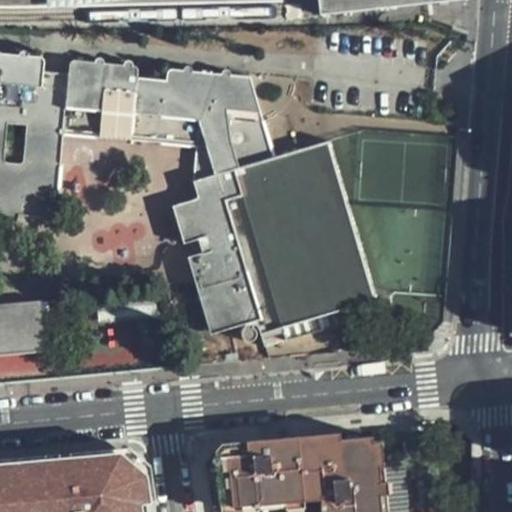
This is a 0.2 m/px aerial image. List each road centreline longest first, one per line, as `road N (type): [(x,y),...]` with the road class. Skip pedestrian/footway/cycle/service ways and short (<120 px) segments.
road 1 (secondary): [(487,381),(469,345),(495,0)]
road 2 (residential): [(164,411),(487,381)]
road 3 (residential): [(0,427),(164,411)]
road 4 (secondary): [(487,381),(503,416),(503,511)]
